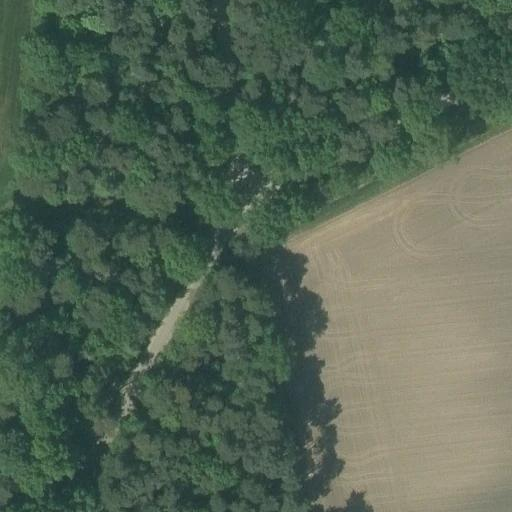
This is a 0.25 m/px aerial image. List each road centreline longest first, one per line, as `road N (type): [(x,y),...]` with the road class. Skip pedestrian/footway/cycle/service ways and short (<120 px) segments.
road 1 (unclassified): [(65,511),(222,228),(336,153),(511,67)]
road 2 (track): [(245,211),(218,0)]
